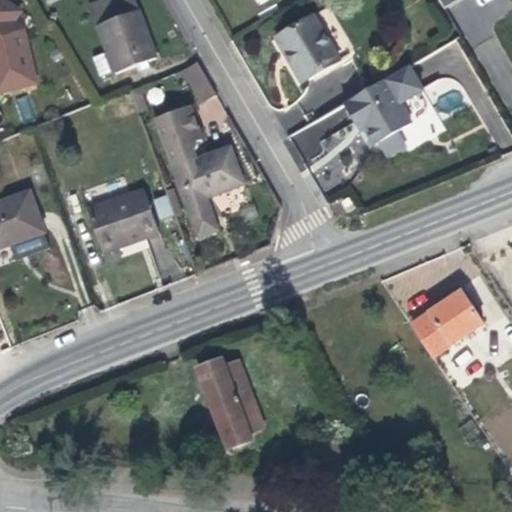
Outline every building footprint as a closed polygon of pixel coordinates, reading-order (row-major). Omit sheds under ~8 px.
[(113,76),(133,68),(147,62),(155,59),(130,0),(105,0),(85,8),(113,76)] [(434,0),(443,14),(467,0),(434,0)] [(13,15),(0,5),(0,96),(30,85),(14,39),(8,27),(13,15)] [(313,20),(275,42),(302,88),(340,67),(313,20)] [(147,62),(133,68),(135,75),(150,69),(147,62)] [(201,103),(214,96),(197,65),(181,71),(201,103)] [(407,70),(342,107),(353,129),(359,126),(363,133),(373,150),(377,148),(395,138),(410,129),(398,107),(421,94),(407,70)] [(23,121),(33,118),(27,95),(17,98),(23,121)] [(186,111),(151,124),(194,242),(213,235),(202,203),(240,189),(227,153),(192,165),(189,156),(193,154),(194,152),(193,146),(198,145),(186,111)] [(359,126),(353,129),(357,136),(363,133),(359,126)] [(402,151),(395,138),(377,148),(385,161),(402,151)] [(26,195),(0,203),(0,244),(15,239),(17,242),(40,233),(26,195)] [(141,196),(85,216),(103,267),(118,262),(114,251),(139,242),(140,244),(156,238),(141,196)] [(159,225),(172,221),(165,201),(152,205),(159,225)] [(343,209),(351,218),(356,214),(353,211),(354,209),(349,204),(343,209)] [(463,294),(411,327),(432,359),(483,327),(463,294)] [(235,355),(196,370),(227,450),(251,441),(249,434),(263,429),(235,355)] [(321,442),(319,476),(365,479),(350,442),(321,442)]
